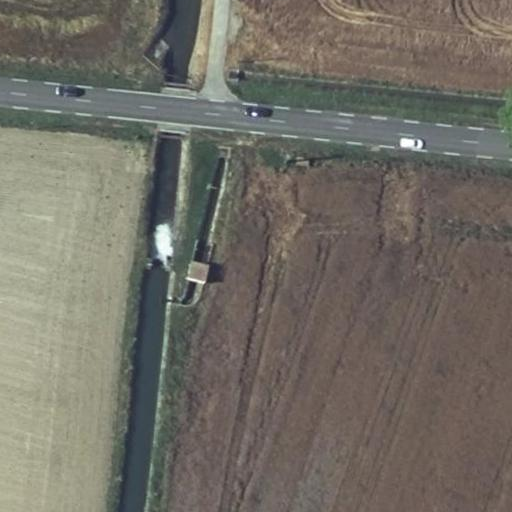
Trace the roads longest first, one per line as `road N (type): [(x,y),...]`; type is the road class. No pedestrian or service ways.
road 1 (secondary): [(511,143),(231,113)]
road 2 (secondary): [(231,113),(0,90)]
